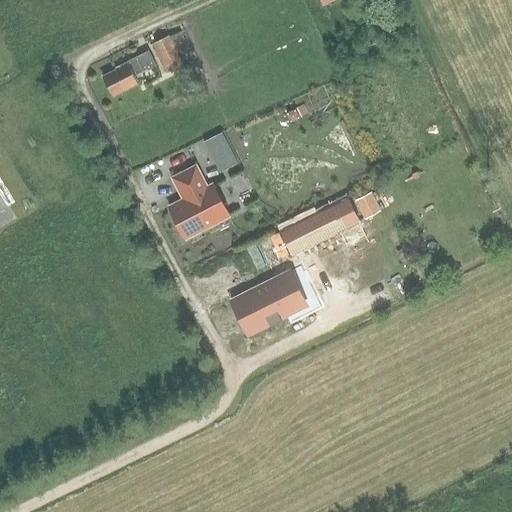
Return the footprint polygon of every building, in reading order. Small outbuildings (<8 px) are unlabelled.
[(384,0),(371,0),(375,9),(386,4),(384,0)] [(382,19),(387,30),(399,24),(395,13),(382,19)] [(181,32),(170,37),(153,45),(166,72),(182,64),(177,53),(188,48),(181,32)] [(147,52),(118,66),(120,69),(102,78),(111,96),(137,83),(133,76),(155,65),(147,52)] [(228,145),(221,132),(204,142),(210,154),(228,145)] [(195,167),(173,178),(184,200),(169,207),(185,238),(229,216),(213,185),(206,188),(195,167)] [(370,193),(356,200),(365,218),(379,211),(370,193)] [(347,200),(300,223),(310,245),(344,228),(339,220),(354,213),(347,200)] [(243,292),(239,284),(262,273),(254,257),(204,282),(216,306),(243,292)] [(300,308),(287,282),(275,288),(272,281),(271,282),(233,301),(233,300),(232,301),(247,333),(269,323),(270,326),(271,325),(271,324),(280,319),(280,320),(281,320),(280,317),(300,308)]
